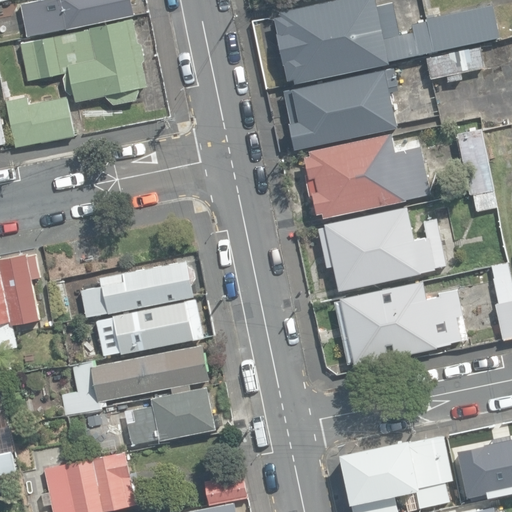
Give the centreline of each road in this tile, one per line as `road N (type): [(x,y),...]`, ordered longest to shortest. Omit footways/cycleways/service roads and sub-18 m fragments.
road 1 (residential): [(286,427),(235,157)]
road 2 (residential): [(235,157),(0,201)]
road 3 (residential): [(511,381),(286,427)]
road 4 (residential): [(235,157),(201,0)]
